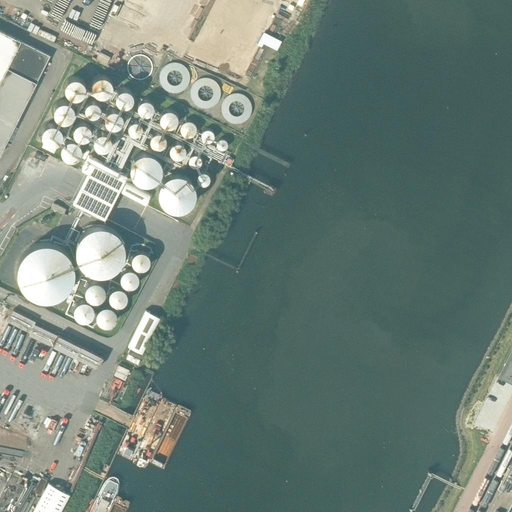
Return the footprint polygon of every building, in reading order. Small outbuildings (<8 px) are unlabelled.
[(0,153),(49,55),(0,30),(0,153)] [(90,82),(90,83),(90,84),(90,85),(90,86),(91,87),(91,88),(92,89),(93,90),(94,91),(96,92),(98,93),(99,93),(100,93),(102,93),(103,93),(104,92),(105,92),(106,91),(107,91),(107,90),(108,89),(109,88),(109,87),(110,87),(110,86),(110,85),(110,84),(110,83),(110,82),(110,81),(110,80),(110,79),(109,78),(109,77),(108,76),(107,75),(106,74),(105,73),(104,73),(103,73),(102,72),(101,72),(100,72),(99,72),(98,72),(97,73),(96,73),(95,73),(94,74),(94,75),(93,75),(92,76),(91,77),(91,78),(91,79),(90,80),(90,81),(90,82)] [(63,83),(63,84),(63,86),(63,87),(63,88),(63,89),(64,89),(64,90),(65,91),(66,92),(66,93),(67,93),(68,94),(69,94),(70,95),(71,95),(73,95),(74,95),(75,95),(76,95),(77,94),(78,94),(79,93),(80,93),(80,92),(81,91),(82,90),(82,89),(83,89),(83,88),(83,87),(83,86),(84,84),(83,83),(83,82),(83,81),(83,80),(82,80),(82,79),(81,78),(80,77),(80,76),(79,76),(78,75),(77,75),(76,74),(75,74),(74,74),(73,74),(71,74),(70,74),(69,75),(68,75),(67,76),(66,76),(66,77),(65,78),(64,79),(64,80),(63,80),(63,81),(63,82),(63,83)] [(114,93),(114,94),(114,95),(114,96),(114,97),(115,98),(116,99),(116,100),(117,100),(118,101),(119,102),(120,102),(121,102),(122,102),(123,102),(124,102),(125,102),(126,102),(127,101),(128,101),(129,100),(129,99),(130,98),(131,97),(131,96),(131,95),(131,94),(132,93),(131,93),(131,92),(131,91),(131,90),(130,89),(130,88),(129,87),(128,86),(127,85),(126,85),(124,85),(123,84),(121,85),(120,85),(119,85),(118,85),(118,86),(117,86),(116,87),(116,88),(115,88),(115,89),(114,90),(114,91),(114,92),(114,93)] [(51,107),(51,108),(51,109),(52,110),(52,111),(52,112),(53,113),(53,114),(54,115),(55,116),(56,117),(57,117),(58,118),(59,118),(60,118),(61,118),(62,118),(63,118),(64,118),(65,118),(66,118),(67,117),(68,117),(69,116),(69,115),(70,115),(71,114),(71,113),(72,112),(72,111),(72,110),(72,109),(72,108),(72,107),(72,106),(72,105),(72,104),(71,103),(71,102),(70,101),(69,100),(68,99),(67,99),(66,98),(65,98),(64,98),(63,97),(62,97),(61,97),(60,98),(59,98),(58,98),(56,99),(55,100),(54,100),(54,101),(53,102),(53,103),(52,104),(52,105),(52,106),(51,107)] [(83,104),(83,105),(83,106),(83,107),(84,108),(84,109),(85,110),(85,111),(87,112),(88,112),(89,113),(90,113),(91,113),(92,113),(93,113),(94,112),(95,112),(96,111),(97,110),(97,109),(98,109),(98,108),(98,107),(99,107),(99,106),(99,105),(99,104),(98,103),(98,102),(98,101),(97,101),(97,100),(96,100),(95,99),(94,98),(92,97),(91,97),(89,97),(88,98),(87,99),(86,99),(85,100),(84,101),(84,102),(83,103),(83,104)] [(138,105),(138,107),(138,108),(138,109),(138,110),(139,111),(139,112),(140,112),(141,113),(142,114),(143,114),(144,114),(145,115),(146,115),(147,114),(149,114),(150,113),(151,112),(152,112),(152,111),(153,110),(153,108),(154,107),(154,106),(153,105),(153,104),(153,103),(152,102),(152,101),(151,101),(150,100),(149,99),(147,99),(146,99),(145,99),(144,99),(142,99),(141,100),(140,100),(140,101),(139,102),(138,103),(138,104),(138,105)] [(103,113),(103,114),(103,115),(103,116),(103,117),(104,118),(104,119),(105,121),(106,121),(107,122),(108,122),(109,123),(110,123),(111,123),(112,123),(113,123),(114,123),(115,122),(117,122),(118,121),(119,120),(119,119),(120,118),(120,117),(121,116),(121,115),(121,114),(121,113),(121,112),(120,112),(120,111),(120,110),(119,109),(119,108),(118,108),(117,107),(116,106),(115,106),(114,105),(112,105),(110,105),(109,105),(108,106),(107,107),(106,107),(105,108),(104,109),(104,110),(104,111),(103,112),(103,113)] [(160,118),(159,118),(160,119),(160,120),(160,121),(160,122),(161,123),(162,124),(162,125),(163,125),(164,126),(165,127),(166,127),(167,127),(168,127),(169,128),(170,127),(171,127),(172,127),(174,126),(174,125),(175,125),(176,124),(176,123),(177,123),(177,122),(177,121),(177,120),(178,119),(178,118),(177,117),(177,116),(177,115),(177,114),(176,113),(175,112),(174,111),(173,110),(172,110),(171,110),(170,110),(169,109),(168,109),(167,110),(165,110),(164,110),(164,111),(163,111),(162,112),(162,113),(161,113),(161,114),(160,115),(160,116),(160,117),(160,118)] [(72,126),(72,127),(72,128),(72,129),(72,130),(73,131),(73,132),(74,132),(75,134),(76,135),(78,135),(79,136),(81,136),(83,136),(85,135),(86,134),(87,134),(87,133),(88,133),(88,132),(89,131),(89,130),(90,130),(90,129),(90,128),(90,127),(90,126),(90,125),(89,124),(89,123),(88,122),(88,121),(87,121),(86,120),(84,119),(82,118),(81,118),(80,118),(79,118),(78,119),(77,119),(76,120),(75,120),(74,121),(74,122),(73,122),(73,123),(73,124),(72,125),(72,126)] [(40,130),(40,131),(40,132),(40,133),(40,134),(41,135),(41,136),(42,137),(42,138),(43,138),(44,139),(45,140),(46,141),(47,141),(48,141),(50,141),(51,141),(52,141),(53,141),(54,141),(55,140),(56,140),(57,139),(58,138),(59,137),(60,136),(60,135),(60,134),(61,133),(61,132),(61,131),(61,130),(61,129),(60,128),(60,127),(60,126),(59,125),(58,124),(57,123),(56,122),(55,122),(54,121),(53,121),(52,121),(50,120),(49,121),(48,121),(47,121),(46,121),(45,122),(44,123),(43,124),(42,124),(42,125),(41,126),(41,127),(40,128),(40,129),(40,130)] [(180,127),(180,128),(180,129),(180,130),(181,131),(181,132),(182,133),(182,134),(184,135),(185,135),(186,136),(187,136),(188,136),(190,136),(191,135),(192,135),(193,134),(194,134),(195,132),(195,131),(196,130),(196,129),(196,128),(196,127),(196,126),(195,125),(195,124),(194,122),(193,122),(192,121),(191,121),(189,120),(188,120),(186,120),(185,121),(184,121),(183,122),(182,122),(182,123),(181,124),(181,125),(180,126),(180,127)] [(128,128),(128,129),(128,130),(128,131),(129,132),(130,133),(131,134),(132,135),(134,135),(135,135),(136,135),(138,135),(139,134),(140,133),(141,132),(142,131),(142,130),(142,129),(142,128),(142,127),(142,126),(142,125),(141,124),(140,123),(139,122),(138,122),(136,121),(135,121),(134,121),(132,122),(131,122),(130,123),(129,124),(128,125),(128,126),(128,127),(128,128)] [(92,137),(92,138),(92,139),(92,140),(93,141),(93,142),(93,143),(94,143),(94,144),(95,145),(96,145),(97,146),(99,146),(100,147),(101,147),(102,147),(102,146),(103,146),(104,146),(105,146),(106,145),(107,144),(108,143),(109,141),(109,140),(110,139),(110,138),(110,137),(109,136),(109,135),(109,134),(108,133),(108,132),(107,132),(106,131),(106,130),(104,130),(102,129),(101,129),(100,129),(99,129),(97,130),(96,130),(95,131),(94,132),(93,133),(93,134),(92,135),(92,136),(92,137)] [(201,134),(201,135),(201,136),(201,138),(202,138),(202,139),(203,140),(204,141),(205,141),(206,142),(207,142),(208,142),(210,141),(211,141),(211,140),(212,140),(212,139),(213,139),(213,138),(213,137),(214,136),(214,135),(214,134),(213,133),(213,132),(212,131),(211,130),(210,129),(208,129),(207,129),(206,129),(205,129),(204,130),(203,131),(202,132),(201,133),(201,134)] [(150,139),(150,140),(150,141),(150,142),(151,143),(151,144),(151,145),(152,145),(152,146),(154,147),(155,148),(156,148),(158,148),(160,148),(161,148),(162,147),(163,146),(164,146),(164,145),(165,145),(165,144),(165,143),(166,142),(166,140),(166,139),(166,138),(165,137),(165,136),(164,134),(163,134),(162,133),(161,133),(160,132),(158,132),(156,132),(155,133),(154,133),(153,134),(152,134),(151,136),(151,137),(150,138),(150,139)] [(60,148),(60,149),(60,150),(60,151),(61,152),(61,153),(61,154),(62,155),(63,155),(63,156),(64,157),(65,157),(66,158),(67,158),(68,159),(69,159),(70,159),(71,159),(73,159),(75,158),(76,158),(76,157),(77,156),(78,156),(79,155),(79,154),(80,153),(80,152),(80,151),(81,150),(81,149),(81,148),(81,147),(81,146),(80,145),(80,144),(80,143),(79,143),(78,142),(78,141),(77,140),(76,140),(75,139),(74,139),(73,139),(72,138),(71,138),(70,138),(69,138),(68,138),(67,139),(66,139),(65,140),(64,141),(63,141),(62,142),(62,143),(61,144),(61,145),(60,146),(60,147),(60,148)] [(216,143),(216,144),(216,145),(217,146),(217,147),(218,148),(219,148),(220,149),(221,149),(222,149),(223,149),(224,149),(225,148),(226,147),(227,146),(227,145),(227,144),(227,143),(227,142),(226,141),(225,140),(225,139),(224,139),(223,139),(222,139),(221,139),(220,139),(219,139),(218,140),(217,141),(217,142),(216,142),(216,143)] [(169,149),(169,150),(170,151),(170,152),(170,153),(171,154),(171,155),(172,155),(172,156),(173,156),(174,157),(176,158),(177,158),(179,158),(180,157),(181,157),(182,156),(183,155),(184,154),(184,153),(185,153),(185,152),(185,151),(185,150),(185,149),(185,148),(185,147),(184,146),(184,145),(183,144),(182,144),(182,143),(180,142),(179,142),(177,142),(176,142),(175,142),(174,142),(174,143),(173,143),(172,144),(171,145),(170,146),(170,147),(170,148),(169,149)] [(128,163),(128,165),(128,166),(129,168),(129,169),(130,171),(130,172),(131,174),(132,175),(133,176),(134,177),(135,178),(137,179),(138,179),(140,180),(141,180),(143,180),(144,181),(146,180),(147,180),(149,180),(150,179),(152,179),(153,178),(154,177),(155,176),(156,175),(157,174),(158,172),(159,171),(159,169),(160,168),(160,166),(160,165),(160,163),(160,162),(159,160),(159,159),(158,157),(157,156),(156,155),(155,154),(154,153),(153,152),(152,151),(150,150),(149,150),(147,149),(146,149),(144,149),(143,149),(141,149),(140,150),(138,150),(137,151),(135,152),(134,153),(133,154),(132,155),(131,156),(130,157),(130,159),(129,160),(129,162),(128,163)] [(189,159),(188,161),(189,162),(189,163),(189,164),(190,165),(191,166),(192,167),(193,167),(194,167),(195,167),(196,167),(197,167),(198,166),(199,165),(200,164),(201,163),(201,162),(201,161),(201,159),(201,158),(201,157),(200,157),(199,156),(198,155),(197,155),(196,154),(195,154),(194,154),(192,155),(191,155),(191,156),(190,156),(189,157),(189,158),(189,159)] [(126,174),(88,155),(81,169),(88,172),(72,202),(104,218),(118,191),(123,181),(126,174)] [(196,173),(196,174),(196,175),(197,176),(197,177),(198,178),(199,178),(199,179),(200,179),(202,179),(203,179),(204,179),(204,178),(205,178),(206,177),(206,176),(207,176),(207,175),(207,174),(207,173),(206,172),(206,171),(205,170),(204,169),(203,169),(202,169),(200,169),(199,169),(198,170),(197,171),(197,172),(196,172),(196,173)] [(157,187),(157,189),(157,190),(157,192),(157,194),(158,196),(159,197),(160,199),(161,200),(162,202),(163,203),(165,204),(166,205),(168,206),(170,206),(171,207),(173,207),(175,207),(177,207),(179,207),(180,206),(182,206),(184,205),(185,204),(187,203),(188,202),(189,200),(190,199),(191,197),(192,196),(193,194),(193,192),(193,190),(194,189),(193,187),(193,185),(193,183),(192,182),(191,180),(190,178),(189,177),(188,176),(187,174),(185,173),(184,172),(182,172),(180,171),(179,170),(177,170),(175,170),(173,170),(172,170),(170,171),(168,172),(166,172),(165,173),(163,174),(162,176),(161,177),(160,178),(159,180),(158,182),(157,183),(157,185),(157,187)] [(123,181),(118,191),(145,205),(150,195),(123,181)] [(53,203),(51,208),(63,214),(66,209),(53,203)] [(90,271),(95,272),(100,272),(105,271),(110,269),(114,267),(118,263),(121,258),(122,253),(123,248),(123,242),(122,238),(120,234),(117,230),(114,228),(109,225),(105,223),(101,222),(96,222),(91,223),(87,225),(83,227),(80,230),(77,234),(75,238),(73,243),(73,248),(74,253),(75,259),(78,262),(81,266),(85,269),(90,271)] [(37,295),(43,296),(49,295),(55,293),(61,290),(65,286),(69,281),(71,275),(72,269),(72,263),(70,257),(67,252),(63,247),(59,243),(54,241),(49,239),(44,239),(40,239),(35,240),(30,242),(26,244),(22,247),(19,252),(17,257),(15,262),(15,268),(15,273),(17,279),(20,284),(23,288),(27,291),(32,294),(37,295)] [(133,264),(134,265),(135,266),(136,266),(137,267),(138,267),(139,267),(140,267),(141,267),(143,266),(144,266),(145,266),(145,265),(146,265),(147,263),(148,262),(149,260),(149,259),(149,258),(149,257),(149,256),(148,256),(148,255),(148,254),(147,253),(147,252),(146,252),(146,251),(145,251),(144,250),(143,250),(142,249),(141,249),(140,249),(139,249),(138,249),(137,249),(136,250),(135,250),(134,251),(133,252),(132,253),(131,255),(131,256),(131,257),(131,258),(131,259),(131,260),(131,261),(132,262),(132,263),(133,264)] [(120,280),(120,281),(121,282),(122,283),(123,284),(124,284),(125,285),(126,285),(127,285),(128,285),(129,285),(130,285),(131,285),(132,285),(133,284),(134,283),(135,282),(136,280),(137,279),(137,278),(137,277),(137,276),(137,275),(137,274),(137,273),(136,272),(135,271),(135,270),(134,270),(134,269),(133,269),(132,268),(131,268),(130,267),(129,267),(128,267),(127,267),(126,267),(125,268),(124,268),(123,268),(123,269),(122,269),(121,271),(120,272),(120,273),(119,274),(119,275),(119,276),(119,277),(119,278),(120,279),(120,280)] [(86,282),(85,283),(84,285),(83,287),(83,289),(83,291),(84,294),(85,295),(86,297),(88,298),(90,299),(92,300),(94,300),(96,299),(98,299),(100,298),(101,296),(102,295),(103,293),(104,291),(104,289),(104,288),(103,285),(102,284),(101,282),(99,281),(98,280),(96,279),(94,279),(92,279),(90,279),(88,280),(86,282)] [(108,294),(108,295),(108,296),(108,297),(108,298),(109,299),(109,300),(110,301),(111,302),(112,302),(113,303),(114,304),(115,304),(116,304),(117,304),(119,304),(120,303),(122,302),(123,302),(123,301),(124,301),(124,300),(125,299),(125,298),(126,298),(126,297),(126,296),(126,295),(126,294),(126,293),(126,292),(125,291),(124,290),(124,289),(123,289),(123,288),(122,287),(121,287),(120,287),(119,286),(118,286),(117,286),(116,286),(115,286),(113,287),(112,287),(111,288),(110,289),(109,290),(109,291),(108,291),(108,292),(108,293),(108,294)] [(75,300),(73,302),(72,303),(71,306),(71,308),(71,310),(72,312),(73,314),(75,316),(76,317),(79,318),(81,318),(82,318),(84,318),(86,317),(88,316),(90,315),(91,313),(91,312),(92,310),(92,308),(92,306),(91,304),(91,302),(89,301),(88,300),(86,299),(84,298),(82,297),(80,298),(78,298),(76,299),(75,300)] [(97,305),(95,307),(94,309),(94,311),(93,313),(94,315),(94,317),(95,319),(97,321),(99,322),(101,323),(103,324),(105,324),(107,323),(109,322),(110,322),(112,320),(113,319),(114,317),(114,315),(114,313),(114,311),(114,309),(113,308),(112,306),(110,305),(108,304),(107,303),(104,303),(102,303),(100,303),(98,304),(97,305)] [(145,310),(128,345),(142,353),(159,317),(145,310)] [(511,353),(500,377),(511,382),(511,353)] [(501,417),(490,412),(483,408),(475,423),(493,432),(501,417)] [(58,511),(59,511),(40,501),(34,511),(58,511)]
